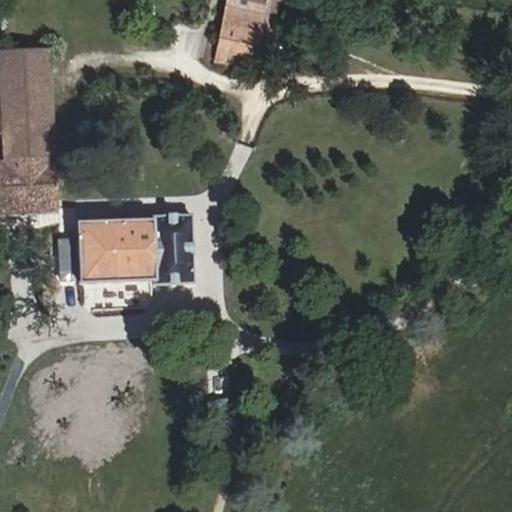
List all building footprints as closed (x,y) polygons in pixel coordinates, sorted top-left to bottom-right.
[(264,70),(277,0),(228,0),(217,60),(264,70)] [(0,164),(53,163),(49,50),(0,51),(0,164)] [(0,214),(56,212),(53,163),(0,164),(0,214)] [(192,284),(189,218),(152,219),(153,221),(75,224),(77,287),(155,284),(155,286),(192,284)] [(55,239),(59,278),(69,277),(65,238),(55,239)] [(33,446),(37,435),(26,431),(22,442),(33,446)]
